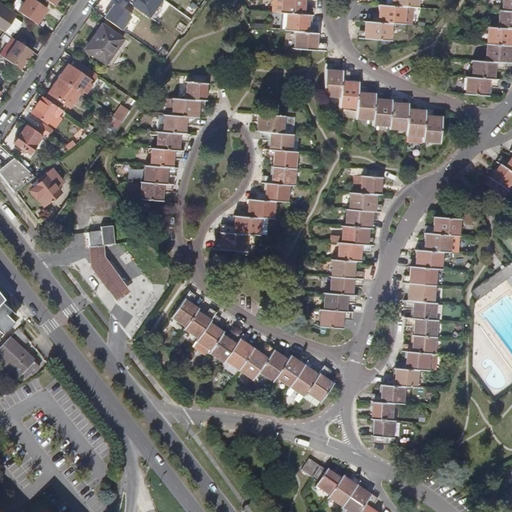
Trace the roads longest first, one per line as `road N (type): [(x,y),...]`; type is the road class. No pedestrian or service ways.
road 1 (residential): [(194,267),(208,222),(246,174),(242,136),(221,124),(203,134),(175,215),(179,243)]
road 2 (residential): [(351,350),(406,224),(473,143)]
road 3 (primary): [(149,410),(0,219)]
road 4 (primary): [(0,259),(116,409)]
road 5 (residential): [(491,121),(381,80),(334,36)]
road 6 (unclassified): [(319,435),(149,410)]
road 7 (residential): [(335,355),(253,323),(211,292),(194,267)]
road 8 (residential): [(87,0),(0,126)]
road 9 (primary): [(116,409),(196,511)]
road 10 (primary): [(227,511),(149,410)]
road 11 (residential): [(444,511),(346,442)]
